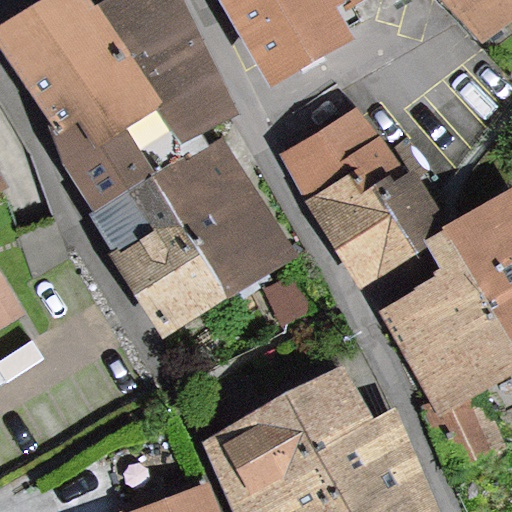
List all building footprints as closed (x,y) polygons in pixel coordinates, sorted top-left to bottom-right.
[(61,126),(81,114),(128,86),(91,27),(73,0),(71,0),(3,40),(61,126)] [(209,149),(196,127),(226,111),(172,0),(129,0),(105,14),(107,18),(91,27),(128,86),(81,114),(131,193),(153,180),(183,164),(209,149)] [(228,0),(272,75),(341,35),(327,11),(344,0),(228,0)] [(511,0),(457,0),(477,27),(511,0)] [(295,167),(290,158),(287,160),(311,201),(353,178),(364,196),(405,173),(361,113),(343,124),(349,135),(295,167)] [(72,161),(102,210),(126,196),(131,193),(81,114),(61,126),(59,127),(72,161)] [(238,187),(214,146),(209,149),(183,164),(153,180),(224,292),(282,255),(264,227),(272,222),(246,181),(238,187)] [(353,178),(311,201),(357,276),(436,226),(405,173),(364,196),(353,178)] [(98,224),(166,329),(224,292),(153,180),(131,193),(126,196),(131,204),(98,224)] [(498,207),(461,239),(455,251),(466,269),(511,347),(511,208),(502,214),(498,207)] [(471,380),(472,383),(511,360),(511,347),(466,269),(399,310),(415,340),(444,326),(449,336),(421,351),(445,395),(471,380)] [(275,495),(307,460),(370,423),(349,384),(334,392),(332,389),(225,445),(257,505),(275,495)] [(503,446),(479,391),(424,413),(447,471),(503,446)] [(411,454),(389,415),(370,423),(307,460),(335,511),(429,511),(431,511),(402,459),(411,454)] [(335,511),(307,460),(275,495),(284,511),(335,511)] [(204,511),(200,498),(161,511),(204,511)]
